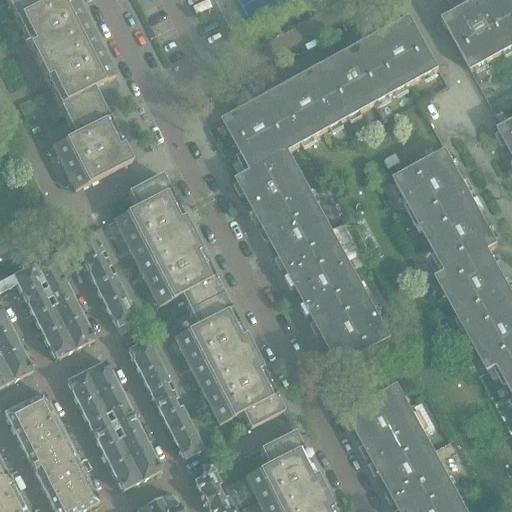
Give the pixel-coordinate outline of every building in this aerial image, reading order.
[(35,63),(92,34),(74,0),(53,0),(48,3),(46,0),(15,0),(6,5),(15,22),(20,19),(25,28),(19,31),(27,47),(35,63)] [(511,51),(511,41),(489,0),(482,0),(442,22),(470,74),(511,51)] [(511,0),(489,0),(511,41),(511,0)] [(438,72),(410,20),(362,47),(390,99),(438,72)] [(114,79),(92,34),(35,63),(66,123),(100,106),(92,90),(114,79)] [(390,99),(362,47),(317,72),(345,124),(390,99)] [(345,124),(317,72),(269,98),(297,150),(345,124)] [(297,150),(269,98),(222,124),(250,175),(251,176),(278,160),(288,155),(297,150)] [(130,165),(117,140),(100,106),(66,123),(73,138),(51,149),(74,194),(130,165)] [(511,124),(497,132),(511,159),(511,124)] [(472,201),(460,180),(445,153),(393,182),(409,211),(420,230),(472,201)] [(313,201),(303,181),(288,155),(278,160),(251,176),(250,175),(236,183),(261,229),(313,201)] [(400,165),(395,156),(383,163),(388,171),(400,165)] [(191,237),(181,218),(160,177),(126,195),(134,211),(112,222),(135,266),(191,237)] [(340,248),(329,229),(313,201),(261,229),(288,277),(340,248)] [(497,248),(488,230),(472,201),(420,230),(444,275),(445,276),(488,253),(497,248)] [(108,267),(93,237),(60,254),(64,262),(77,255),(82,265),(87,276),(88,276),(88,277),(108,267)] [(222,297),(212,279),(191,237),(135,266),(157,310),(179,299),(187,315),(222,297)] [(313,323),(365,295),(340,248),(288,277),(313,323)] [(511,298),(511,296),(504,282),(488,253),(445,276),(444,275),(435,280),(461,327),(511,298)] [(59,277),(54,267),(64,262),(60,254),(29,270),(45,300),(65,289),(64,288),(65,288),(59,277)] [(122,295),(108,267),(88,277),(102,305),(122,295)] [(3,320),(0,314),(0,294),(15,287),(20,297),(25,308),(26,308),(26,309),(45,300),(29,270),(0,284),(0,322),(3,321),(2,320),(3,320)] [(79,317),(65,289),(45,300),(59,327),(79,317)] [(135,322),(122,295),(102,305),(110,321),(115,332),(135,322)] [(391,342),(381,323),(365,295),(313,323),(339,370),(391,342)] [(251,355),(238,330),(222,297),(187,315),(195,329),(173,340),(195,384),(251,355)] [(511,360),(511,298),(461,327),(487,375),(497,370),(496,369),(511,360)] [(59,327),(45,300),(26,309),(40,337),(59,327)] [(93,343),(87,332),(87,333),(79,317),(59,327),(72,354),(93,343)] [(0,357),(17,348),(3,321),(0,322),(0,357)] [(72,354),(59,327),(40,337),(48,352),(54,363),(72,354)] [(161,372),(146,343),(126,353),(132,364),(141,381),(161,372)] [(31,375),(25,364),(17,348),(0,357),(0,364),(11,385),(31,375)] [(282,415),(273,397),(251,355),(195,384),(218,428),(240,416),(248,432),(282,415)] [(511,360),(496,369),(497,370),(511,397),(507,400),(511,409),(511,360)] [(0,390),(11,385),(0,364),(0,390)] [(118,393),(109,376),(104,364),(84,374),(99,403),(118,393)] [(174,398),(161,372),(141,381),(154,407),(174,398)] [(99,403),(84,374),(64,385),(70,396),(70,395),(79,413),(99,403)] [(423,436),(413,417),(397,388),(359,410),(345,417),(371,464),(423,436)] [(132,420),(118,393),(99,403),(112,430),(132,420)] [(56,426),(47,407),(42,396),(22,406),(36,434),(37,436),(56,426)] [(187,424),(174,398),(154,407),(168,434),(187,424)] [(112,430),(99,403),(79,413),(93,440),(112,430)] [(36,434),(22,406),(3,416),(2,416),(2,417),(3,417),(17,444),(36,434)] [(145,446),(132,420),(112,430),(126,456),(145,446)] [(202,453),(187,424),(168,434),(177,452),(182,463),(202,453)] [(70,452),(56,426),(37,436),(50,462),(50,463),(70,452)] [(126,456),(112,430),(93,440),(106,466),(126,456)] [(50,462),(37,436),(36,434),(17,444),(31,471),(50,462)] [(260,511),(290,511),(323,495),(293,435),(258,452),(266,468),(237,483),(241,490),(247,487),(260,511)] [(449,482),(442,470),(423,436),(371,464),(397,511),(449,482)] [(160,475),(154,464),(145,446),(126,456),(140,485),(160,475)] [(83,479),(70,452),(50,463),(63,489),(83,479)] [(140,485),(126,456),(106,466),(115,484),(121,495),(140,485)] [(63,489),(50,463),(50,462),(31,471),(44,498),(63,489)] [(222,494),(213,475),(209,466),(201,471),(202,474),(200,476),(200,479),(200,481),(193,484),(200,497),(199,497),(202,504),(222,494)] [(0,487),(8,483),(0,467),(0,487)] [(86,511),(98,506),(92,495),(83,479),(63,489),(75,511),(86,511)] [(465,511),(464,510),(449,482),(397,511),(465,511)] [(20,511),(22,511),(8,483),(0,487),(0,511),(20,511)] [(75,511),(63,489),(44,498),(51,511),(75,511)] [(231,511),(222,494),(202,504),(206,511),(207,511),(231,511)] [(331,511),(323,495),(290,511),(331,511)] [(170,511),(177,508),(173,500),(166,498),(158,502),(144,509),(144,510),(145,511),(170,511)]
